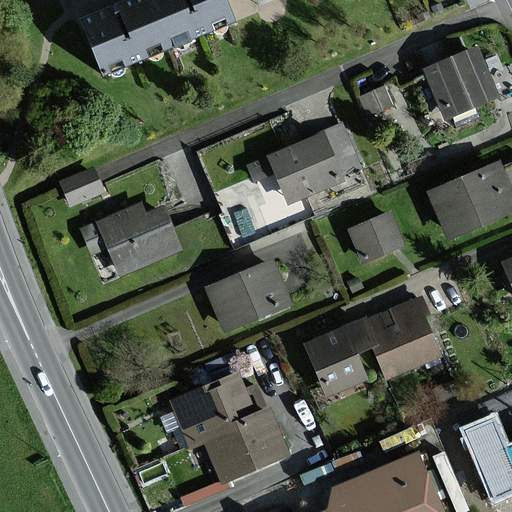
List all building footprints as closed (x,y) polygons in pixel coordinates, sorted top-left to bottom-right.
[(134,0),(117,7),(84,21),(106,72),(237,17),(229,0),(134,0)] [(479,47),(428,68),(448,116),(499,95),(479,47)] [(372,114),(397,102),(385,80),(361,92),(372,114)] [(343,126),(250,163),(256,179),(278,170),(290,201),(344,179),(342,174),(360,167),(343,126)] [(511,164),(504,169),(501,162),(432,192),(451,235),(511,209),(511,164)] [(96,169),(63,182),(71,202),(104,189),(96,169)] [(140,205),(83,229),(93,253),(111,246),(123,274),(181,249),(163,208),(145,216),(140,205)] [(390,213),(352,229),(365,259),(403,243),(390,213)] [(274,260),(210,287),(227,327),(291,300),(274,260)] [(429,313),(423,298),(368,320),(378,345),(390,375),(440,355),(424,315),(429,313)] [(350,327),(360,352),(378,345),(368,320),(350,327)] [(329,393),(370,377),(360,352),(350,327),(309,343),(329,393)] [(173,400),(192,445),(205,440),(259,417),(240,372),(173,400)] [(289,452),(272,412),(259,417),(205,440),(222,480),(289,452)] [(511,445),(508,447),(495,415),(462,428),(492,502),(511,493),(511,445)] [(334,508),(323,511),(444,511),(421,453),(327,491),(334,508)]
